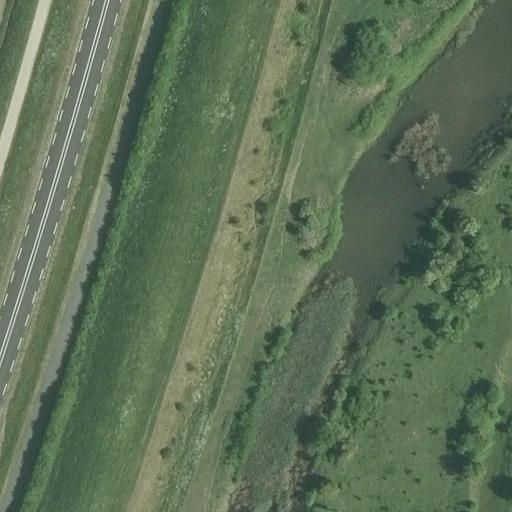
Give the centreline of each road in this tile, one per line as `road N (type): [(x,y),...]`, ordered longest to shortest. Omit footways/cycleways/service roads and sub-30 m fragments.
road 1 (unclassified): [(5,511),(162,0)]
road 2 (primary): [(0,356),(105,0)]
road 3 (unclassified): [(0,154),(44,0)]
